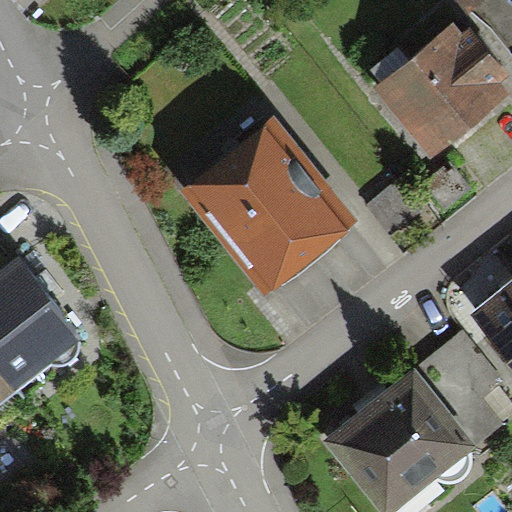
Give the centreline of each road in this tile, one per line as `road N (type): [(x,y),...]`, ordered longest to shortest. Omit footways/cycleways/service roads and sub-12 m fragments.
road 1 (residential): [(511,195),(209,437)]
road 2 (residential): [(34,114),(75,177),(209,437)]
road 3 (residential): [(209,437),(111,511)]
